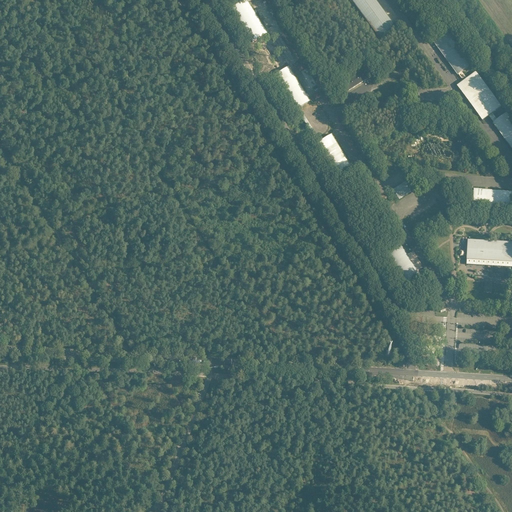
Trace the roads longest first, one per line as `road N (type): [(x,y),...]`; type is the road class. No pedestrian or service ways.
road 1 (track): [(180,0),(341,261)]
road 2 (track): [(232,87),(0,151)]
road 3 (track): [(163,183),(48,0)]
road 4 (secondary): [(212,361),(0,349)]
road 5 (track): [(189,13),(0,101)]
road 6 (secondary): [(407,374),(212,361)]
road 7 (unclassified): [(154,511),(212,361)]
road 8 (track): [(61,353),(0,487)]
road 9 (track): [(424,389),(502,511)]
road 10 (track): [(74,270),(0,151)]
road 11 (track): [(74,270),(211,266)]
road 12 (track): [(341,261),(407,374)]
road 13 (track): [(341,261),(211,266)]
road 14 (track): [(163,183),(48,229)]
